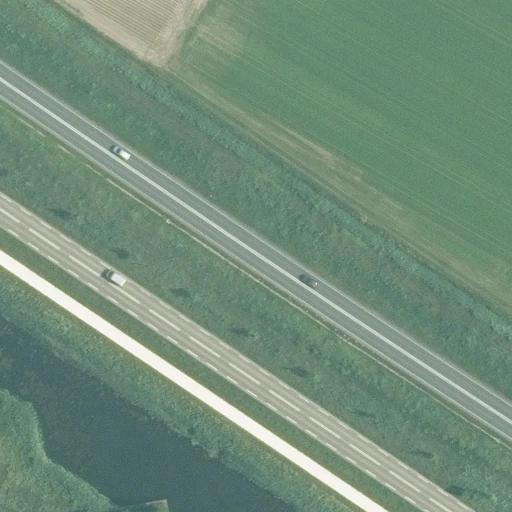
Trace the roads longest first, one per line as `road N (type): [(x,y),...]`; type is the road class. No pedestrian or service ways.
road 1 (trunk): [(511,424),(0,80)]
road 2 (secondary): [(447,511),(0,210)]
